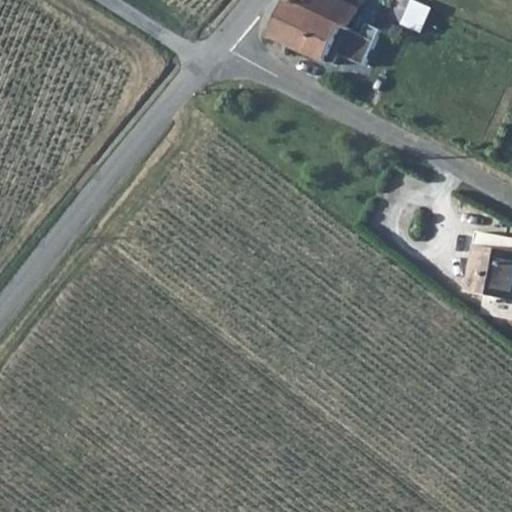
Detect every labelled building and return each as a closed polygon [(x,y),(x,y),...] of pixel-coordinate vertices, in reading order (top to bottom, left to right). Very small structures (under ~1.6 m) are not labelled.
[(407,0),(400,21),(428,30),(436,7),(416,0),(407,0)] [(258,59),(288,73),(316,19),(296,8),(287,27),(276,22),(258,59)] [(346,34),(316,19),(288,73),(324,92),(347,59),(335,53),(346,34)] [(360,66),(370,47),(346,34),(335,53),(347,59),(360,66)] [(511,304),(511,258),(476,250),(468,296),(511,304)]
